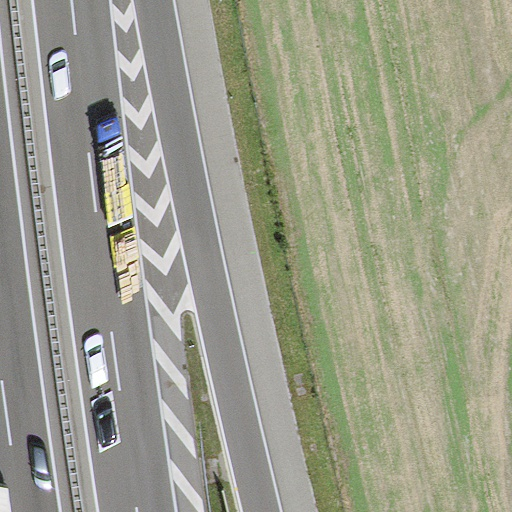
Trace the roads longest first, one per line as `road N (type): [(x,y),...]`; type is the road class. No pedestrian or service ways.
road 1 (motorway): [(266,511),(157,0)]
road 2 (motorway): [(137,511),(67,0)]
road 3 (motorway): [(0,378),(21,511)]
